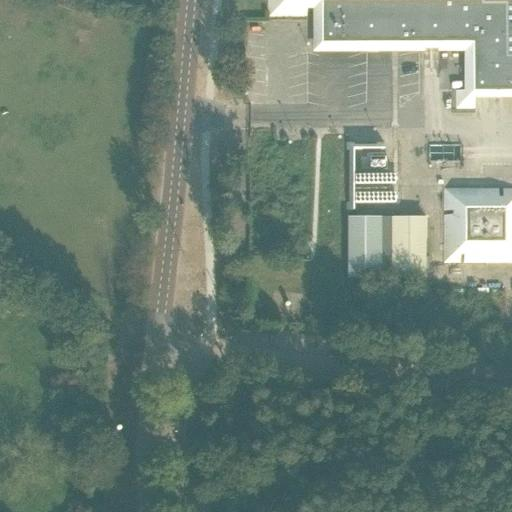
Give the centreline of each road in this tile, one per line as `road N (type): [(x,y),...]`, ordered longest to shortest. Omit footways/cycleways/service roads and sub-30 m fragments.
road 1 (unclassified): [(511,401),(153,342)]
road 2 (unclassified): [(153,342),(187,0)]
road 3 (unclassified): [(153,342),(148,511)]
